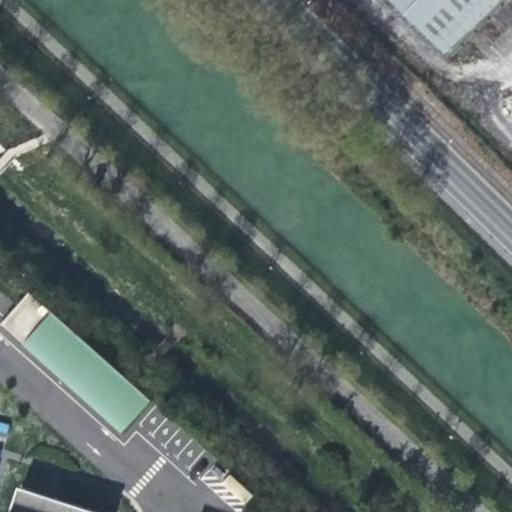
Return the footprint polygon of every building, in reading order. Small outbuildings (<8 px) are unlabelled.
[(386,0),(445,57),(500,0),(386,0)] [(28,293),(0,324),(0,326),(19,344),(48,311),(28,293)] [(50,313),(20,346),(118,435),(149,402),(50,313)] [(245,504),(253,495),(230,475),(223,483),(245,504)] [(86,511),(16,489),(8,511),(86,511)]
